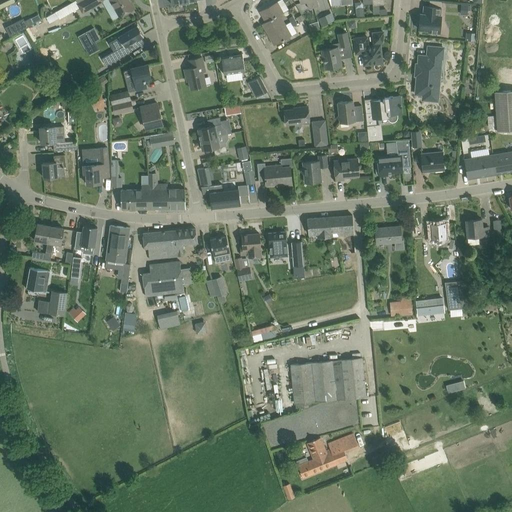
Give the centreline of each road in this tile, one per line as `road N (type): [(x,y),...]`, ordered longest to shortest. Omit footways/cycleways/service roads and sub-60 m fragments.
road 1 (residential): [(231,4),(274,81),(293,90),(394,73),(403,0)]
road 2 (residential): [(375,422),(359,204)]
road 3 (residential): [(199,218),(159,26)]
road 4 (unclassified): [(80,511),(29,437),(0,338)]
road 5 (tertiary): [(18,190),(76,209),(199,218)]
road 6 (tertiary): [(199,218),(359,204)]
road 7 (tertiary): [(359,204),(511,184)]
